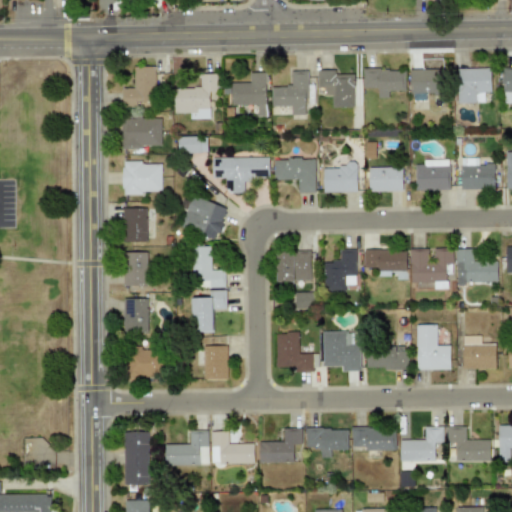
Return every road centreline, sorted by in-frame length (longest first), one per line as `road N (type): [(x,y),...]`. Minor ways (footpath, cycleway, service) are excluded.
road 1 (tertiary): [(0,37),(511,28)]
road 2 (residential): [(91,511),(85,36)]
road 3 (residential): [(254,404),(254,236),(262,229),(511,219)]
road 4 (residential): [(91,408),(511,398)]
